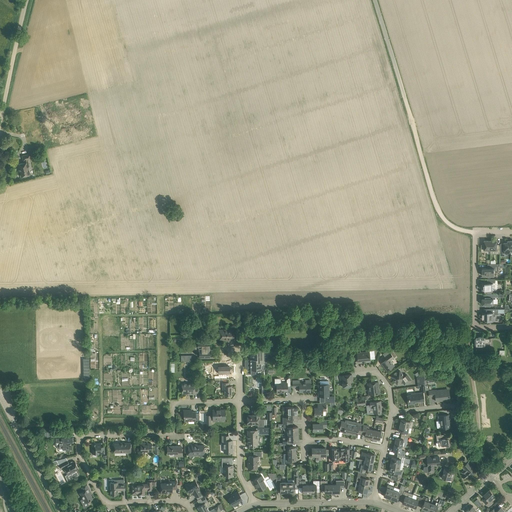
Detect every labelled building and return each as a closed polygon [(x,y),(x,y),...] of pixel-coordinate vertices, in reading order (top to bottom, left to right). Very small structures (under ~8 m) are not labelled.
[(25,163),(17,164),(18,169),(20,169),(21,176),(30,174),(28,167),(29,166),(28,159),(31,159),(30,154),(22,156),(23,160),(24,160),(25,163)] [(487,250),(491,250),(491,241),(484,241),(484,246),(481,246),(481,252),(487,252),(487,250)] [(491,241),(491,250),(491,254),(500,254),(500,245),(497,245),(497,241),(491,241)] [(505,253),(511,253),(511,241),(510,241),(505,241),(505,242),(504,242),(504,244),(501,244),(501,256),(505,256),(505,253)] [(482,276),(495,276),(495,271),(499,271),(499,264),(488,264),(488,268),(483,268),(482,276)] [(485,291),(493,291),(493,283),(495,283),(495,279),(488,279),(487,283),(485,283),(485,284),(482,284),(482,290),(485,290),(485,291)] [(486,305),(485,305),(485,306),(491,306),(491,304),(494,304),(494,298),(493,298),(493,297),(498,297),(498,294),(486,294),(485,297),(486,297),(486,298),(482,298),(482,300),(481,300),(481,303),(482,303),(482,304),(486,304),(486,305)] [(482,319),(488,319),(488,321),(493,321),(493,316),(495,316),(495,314),(498,314),(498,309),(489,309),(489,312),(488,312),(488,314),(482,314),(482,319)] [(219,330),(219,340),(234,340),(234,330),(219,330)] [(476,345),(476,348),(478,348),(480,347),(481,345),(491,345),(491,338),(485,338),(485,336),(476,336),(476,345)] [(198,343),(198,348),(199,348),(199,357),(210,357),(210,343),(198,343)] [(369,351),(357,353),(358,362),(370,361),(370,359),(375,358),(374,348),(369,349),(369,351)] [(263,349),(250,349),(250,355),(252,355),(252,359),(250,359),(251,370),(256,370),(262,370),(263,369),(264,368),(263,364),(263,349)] [(382,363),(387,371),(394,366),(390,361),(394,358),(390,352),(384,356),(386,359),(382,363)] [(219,373),(224,373),(224,377),(231,377),(231,373),(230,373),(230,366),(223,366),(223,365),(218,365),(219,373)] [(394,374),(391,376),(395,381),(396,380),(398,383),(400,381),(400,382),(402,381),(405,384),(411,380),(407,374),(404,376),(399,370),(396,372),(396,371),(394,373),(394,374)] [(422,373),(417,377),(418,382),(424,381),(424,380),(425,380),(424,371),(422,373)] [(351,386),(350,382),(352,382),(352,374),(340,376),(340,380),(342,379),(343,387),(351,386)] [(279,378),(275,378),(275,384),(277,384),(277,392),(284,392),(284,391),(287,391),(287,386),(290,386),(290,378),(288,378),(287,380),(287,382),(281,382),(281,380),(279,378)] [(293,380),(293,386),(299,386),(299,392),(311,392),(310,380),(305,380),(305,382),(299,383),(299,380),(293,380)] [(367,383),(369,394),(380,393),(378,382),(367,383)] [(182,393),(191,392),(191,394),(199,394),(198,387),(194,387),(194,383),(182,384),(182,393)] [(224,390),(225,395),(232,395),(231,386),(229,386),(229,383),(222,383),(222,390),(224,390)] [(318,384),(319,396),(328,396),(328,384),(318,384)] [(429,390),(429,397),(435,396),(436,401),(450,399),(449,390),(435,391),(435,390),(429,390)] [(411,394),(407,395),(408,404),(414,403),(414,402),(424,401),(423,392),(411,394)] [(370,402),(370,405),(366,405),(367,414),(373,413),(374,413),(382,412),(380,401),(370,402)] [(314,408),(314,415),(323,415),(323,411),(326,411),(326,404),(318,404),(318,407),(314,408)] [(213,409),(213,414),(213,421),(225,421),(225,409),(213,409)] [(196,421),(196,419),(199,419),(199,413),(195,413),(195,412),(192,412),(192,410),(183,410),(183,416),(184,416),(184,421),(196,421)] [(253,415),(247,415),(247,424),(258,424),(258,427),(264,426),(264,419),(260,420),(260,410),(253,410),(253,415)] [(283,424),(290,424),(290,420),(294,420),(294,419),(298,419),(297,413),(286,414),(286,417),(283,417),(283,424)] [(438,416),(439,420),(440,420),(441,429),(450,428),(449,419),(449,415),(438,416)] [(401,419),(400,425),(409,427),(412,428),(413,422),(410,421),(401,419)] [(313,423),(313,430),(322,430),(322,426),(326,426),(326,420),(319,420),(319,423),(313,423)] [(348,433),(351,433),(353,424),(353,421),(345,420),(345,422),(341,421),(340,429),(344,430),(343,433),(347,434),(348,433)] [(357,433),(362,434),(364,425),(363,425),(363,423),(353,421),(353,424),(351,433),(357,435),(357,433)] [(290,424),(283,424),(283,430),(284,430),(285,431),(285,434),(288,434),(298,433),(298,426),(290,427),(290,424)] [(364,436),(372,438),(374,430),(368,429),(369,426),(364,425),(362,434),(365,434),(364,436)] [(402,432),(401,436),(408,437),(409,437),(410,433),(408,432),(409,427),(400,425),(398,431),(402,432)] [(374,430),(372,438),(379,439),(381,428),(378,427),(377,431),(374,430)] [(247,430),(248,443),(257,443),(257,430),(247,430)] [(283,444),(290,444),(291,444),(291,441),(298,440),(298,433),(288,434),(288,438),(283,438),(283,444)] [(436,435),(437,442),(441,442),(441,446),(445,446),(445,449),(453,448),(452,442),(448,442),(448,438),(445,438),(444,434),(436,435)] [(222,444),(224,444),(224,452),(233,452),(232,440),(229,440),(229,436),(222,436),(222,444)] [(396,438),(394,444),(402,446),(406,447),(407,443),(408,437),(401,436),(400,439),(396,438)] [(73,438),(56,438),(56,445),(59,445),(59,451),(72,451),(71,447),(69,447),(68,445),(70,445),(70,442),(73,442),(73,438)] [(119,443),(114,443),(114,452),(131,452),(131,442),(119,443)] [(138,448),(138,453),(145,453),(145,452),(152,452),(151,443),(145,443),(145,442),(140,442),(141,448),(138,448)] [(92,443),(92,454),(105,453),(104,446),(101,446),(100,445),(100,443),(92,443)] [(192,446),(188,447),(188,456),(194,456),(194,453),(204,453),(204,445),(194,445),(194,444),(192,444),(192,446)] [(288,450),(288,454),(296,453),(296,447),(290,447),(290,444),(283,444),(284,450),(288,450)] [(398,452),(397,455),(404,457),(405,451),(401,450),(402,446),(394,444),(393,451),(398,452)] [(177,453),(177,456),(182,456),(182,446),(178,446),(167,446),(167,454),(177,453)] [(339,449),(339,460),(349,460),(349,455),(349,448),(341,448),(341,450),(339,450),(339,449)] [(257,460),(258,460),(258,456),(262,456),(261,451),(253,451),(254,456),(249,456),(249,460),(248,460),(248,469),(257,469),(257,460)] [(365,460),(368,461),(373,462),(374,454),(363,452),(362,455),(366,455),(365,460)] [(296,453),(288,454),(284,454),(284,458),(284,464),(290,464),(290,461),(296,460),(296,453)] [(392,457),(390,464),(399,466),(400,462),(404,462),(405,457),(404,457),(397,455),(397,458),(392,457)] [(427,457),(429,472),(434,471),(433,465),(440,465),(439,456),(427,457)] [(64,467),(70,479),(78,475),(76,471),(75,470),(79,468),(75,461),(69,464),(67,460),(63,463),(59,465),(61,468),(64,467)] [(373,462),(368,461),(365,460),(364,464),(360,463),(359,471),(364,472),(365,468),(371,469),(373,462)] [(232,476),(232,472),(233,472),(233,465),(229,465),(229,461),(222,461),(222,467),(224,467),(224,472),(226,472),(226,476),(232,476)] [(462,474),(466,479),(470,475),(471,476),(473,474),(472,474),(476,470),(468,461),(462,467),(466,471),(462,474)] [(399,466),(390,464),(389,471),(394,472),(393,475),(401,477),(402,471),(399,470),(399,466)] [(442,477),(452,480),(455,471),(445,468),(442,477)] [(298,469),(294,469),(294,481),(287,482),(288,492),(295,492),(294,484),(298,484),(298,469)] [(365,478),(366,474),(358,473),(356,479),(360,480),(359,483),(368,485),(369,479),(365,478)] [(252,481),(254,484),(255,484),(259,491),(266,487),(263,480),(264,479),(262,476),(252,481)] [(276,477),(276,484),(280,484),(280,492),(288,492),(287,482),(280,482),(280,477),(276,477)] [(118,490),(125,490),(125,484),(124,484),(124,479),(114,479),(114,482),(110,482),(111,494),(118,494),(118,490)] [(185,485),(190,493),(193,492),(196,497),(202,494),(199,488),(200,488),(196,480),(190,483),(190,482),(185,485)] [(314,485),(309,485),(310,493),(310,494),(314,494),(314,493),(317,493),(316,486),(320,486),(319,480),(314,480),(314,485)] [(337,484),(331,484),(332,494),(335,494),(335,492),(340,492),(339,487),(344,487),(344,480),(337,480),(337,484)] [(148,481),(148,484),(140,484),(141,485),(132,485),(132,494),(137,494),(144,494),(144,488),(148,488),(148,491),(152,490),(152,481),(148,481)] [(172,489),(177,489),(177,481),(168,481),(168,482),(160,483),(161,493),(169,493),(169,492),(172,492),(172,489)] [(310,493),(309,485),(306,485),(306,481),(300,481),(300,487),(302,487),(303,493),(310,493)] [(332,494),(331,484),(328,484),(328,481),(321,481),(321,487),(325,487),(325,493),(328,492),(328,494),(332,494)] [(354,490),(367,492),(368,485),(359,483),(359,487),(355,486),(354,490)] [(80,500),(84,508),(89,505),(87,501),(93,498),(90,494),(92,494),(87,484),(78,489),(80,492),(79,492),(82,499),(80,500)] [(384,496),(390,498),(393,490),(390,489),(391,486),(388,485),(384,496)] [(393,490),(390,498),(397,501),(399,494),(402,495),(404,491),(405,487),(401,485),(399,492),(393,490)] [(484,500),(489,506),(493,502),(491,499),(495,495),(490,489),(484,495),(487,498),(484,500)] [(240,502),(239,501),(242,499),(238,491),(231,495),(232,496),(228,498),(233,506),(240,502)] [(402,503),(409,505),(412,498),(408,496),(409,493),(404,491),(402,495),(401,496),(404,498),(402,503)] [(417,503),(420,504),(422,498),(417,496),(416,499),(412,498),(409,505),(415,508),(417,503)] [(422,508),(428,511),(431,503),(427,502),(429,498),(423,496),(422,498),(420,504),(423,505),(422,508)] [(431,503),(428,511),(431,511),(435,511),(436,509),(439,510),(441,504),(444,505),(445,501),(441,499),(439,503),(436,502),(435,505),(431,503)] [(197,507),(200,511),(209,511),(205,503),(197,507)] [(217,505),(218,506),(213,508),(215,511),(221,511),(221,510),(223,509),(220,503),(220,504),(219,504),(217,505),(218,505),(217,505)]
